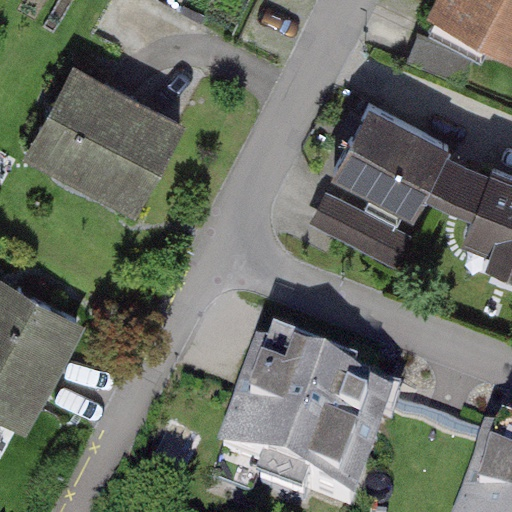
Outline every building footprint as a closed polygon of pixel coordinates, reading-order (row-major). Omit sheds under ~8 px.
[(511,0),(453,0),(446,15),(511,46),(511,0)] [(467,78),(479,47),(424,25),(412,57),(467,78)] [(188,122),(85,69),(31,173),(134,226),(188,122)] [(476,158),(372,111),(325,211),(430,259),(476,158)] [(511,174),(476,158),(430,259),(511,296),(511,174)] [(0,395),(26,409),(85,296),(5,254),(0,263),(0,395)] [(395,372),(275,324),(226,446),(346,494),(395,372)] [(511,511),(511,421),(503,418),(468,511),(511,511)]
